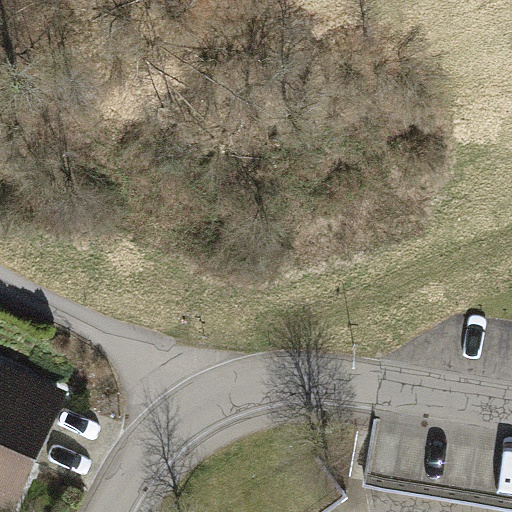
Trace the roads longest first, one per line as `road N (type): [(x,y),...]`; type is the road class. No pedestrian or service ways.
road 1 (residential): [(511,411),(389,390),(259,382),(193,412)]
road 2 (residential): [(0,279),(144,355),(193,412)]
road 3 (residential): [(193,412),(142,455),(111,511)]
